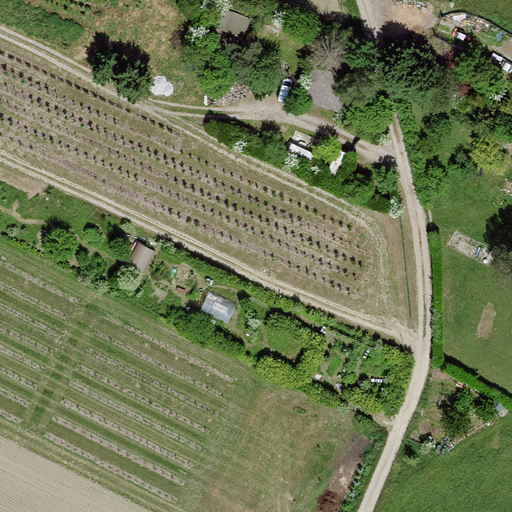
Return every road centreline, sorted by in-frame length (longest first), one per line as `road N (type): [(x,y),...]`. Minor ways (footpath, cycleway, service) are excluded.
road 1 (track): [(366,511),(410,398),(426,321),(422,232),(362,0)]
road 2 (track): [(424,345),(0,155)]
road 3 (track): [(0,27),(128,96),(186,110),(281,109),(405,164)]
